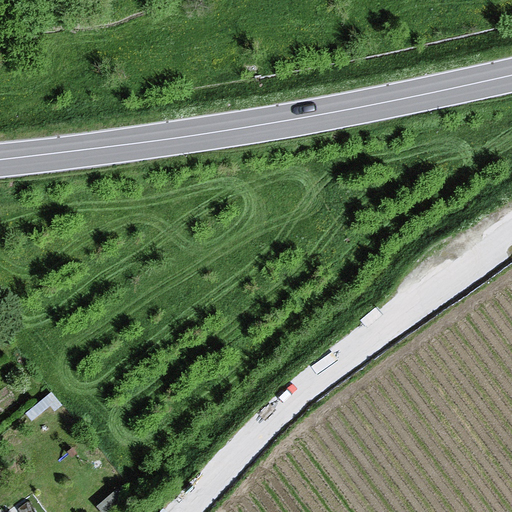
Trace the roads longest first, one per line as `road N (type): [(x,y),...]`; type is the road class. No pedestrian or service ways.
road 1 (tertiary): [(0,157),(256,123),(511,74)]
road 2 (unclassified): [(184,511),(343,358),(511,236)]
